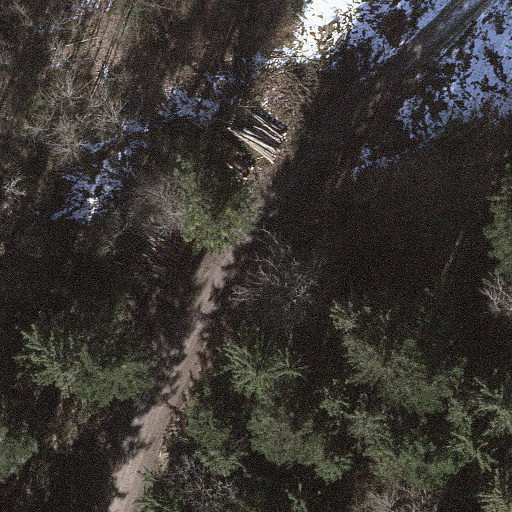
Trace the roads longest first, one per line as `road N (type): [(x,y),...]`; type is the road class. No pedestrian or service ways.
road 1 (track): [(192,307),(426,51),(483,0)]
road 2 (track): [(113,511),(153,386)]
